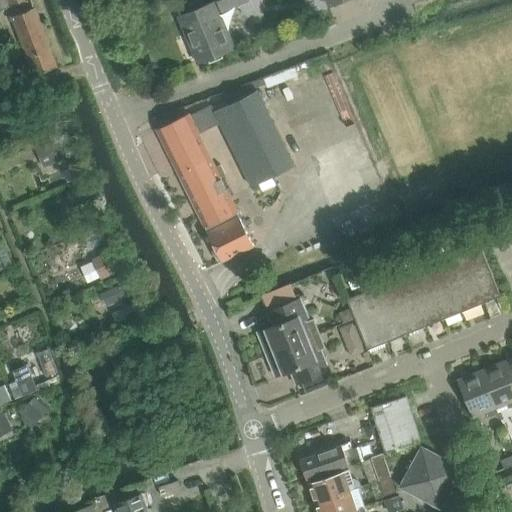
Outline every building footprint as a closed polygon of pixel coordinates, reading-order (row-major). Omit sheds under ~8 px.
[(0,0),(0,9),(24,0),(0,0)] [(217,0),(178,16),(198,63),(233,49),(218,13),(249,0),(248,0),(217,0)] [(34,8),(12,16),(35,75),(57,67),(34,8)] [(211,105),(190,114),(198,132),(221,121),(252,187),(296,165),(258,90),(214,111),(211,105)] [(189,113),(157,129),(208,231),(239,216),(220,177),(225,174),(221,165),(215,167),(198,132),(190,114),(189,113)] [(223,261),(254,245),(239,216),(208,231),(223,261)] [(462,235),(466,244),(478,239),(475,230),(462,235)] [(439,254),(451,250),(448,241),(436,246),(439,254)] [(501,296),(480,245),(461,253),(481,304),(501,296)] [(436,246),(424,251),(428,259),(439,254),(436,246)] [(462,312),(481,304),(461,253),(442,261),(462,312)] [(402,270),(414,265),(410,256),(398,261),(402,270)] [(398,261),(386,266),(390,274),(402,270),(398,261)] [(443,319),(462,312),(442,261),(423,268),(443,319)] [(425,327),(443,319),(423,268),(404,276),(425,327)] [(364,285),(376,280),(372,271),(361,276),(364,285)] [(361,276),(348,281),(352,290),(364,285),(361,276)] [(406,334),(425,327),(404,276),(385,283),(406,334)] [(118,283),(101,291),(106,303),(123,295),(118,283)] [(385,283),(367,291),(387,342),(406,334),(385,283)] [(367,291),(347,299),(350,307),(355,318),(367,350),(387,342),(367,291)] [(273,325),(259,331),(268,354),(309,337),(320,333),(315,320),(310,322),(301,298),(268,311),(273,325)] [(355,318),(350,307),(339,312),(344,323),(355,318)] [(309,337),(268,354),(276,375),(291,370),(297,384),(330,371),(320,347),(325,345),(320,333),(309,337)] [(359,336),(346,342),(352,355),(365,350),(359,336)] [(511,356),(503,360),(511,383),(511,356)] [(511,383),(503,360),(480,369),(497,409),(507,405),(508,408),(511,406),(511,383)] [(498,412),(496,409),(497,409),(480,369),(457,379),(473,418),(485,414),(486,417),(498,412)] [(371,407),(386,451),(420,439),(405,395),(371,407)] [(0,414),(0,432),(11,428),(4,413),(0,414)] [(320,434),(318,428),(311,430),(313,437),(320,434)] [(358,446),(351,449),(348,442),(301,458),(308,479),(363,460),(358,446)] [(437,507),(443,505),(461,471),(460,465),(426,447),(419,449),(401,482),(403,489),(437,507)] [(391,475),(384,453),(374,457),(381,479),(391,475)] [(511,455),(501,460),(504,468),(511,464),(511,455)] [(345,471),(310,483),(316,501),(361,486),(359,481),(355,479),(353,480),(350,470),(345,471)] [(381,479),(386,496),(397,492),(391,475),(381,479)] [(179,480),(160,487),(163,497),(183,490),(179,480)] [(363,493),(361,487),(361,486),(316,501),(319,511),(347,511),(364,506),(360,495),(363,493)] [(115,504),(117,511),(148,511),(142,494),(115,504)] [(389,497),(394,511),(395,511),(403,510),(399,494),(389,497)]
